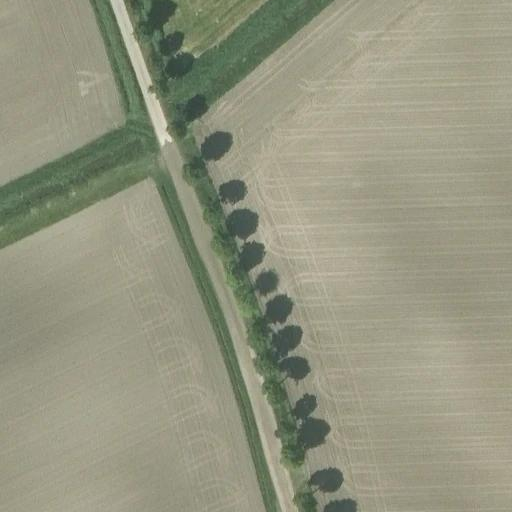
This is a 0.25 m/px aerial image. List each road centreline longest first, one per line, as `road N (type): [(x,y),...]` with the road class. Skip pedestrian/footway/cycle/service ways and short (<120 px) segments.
road 1 (unclassified): [(290,511),(250,369),(115,0)]
road 2 (track): [(0,200),(158,120)]
road 3 (track): [(154,108),(287,0)]
